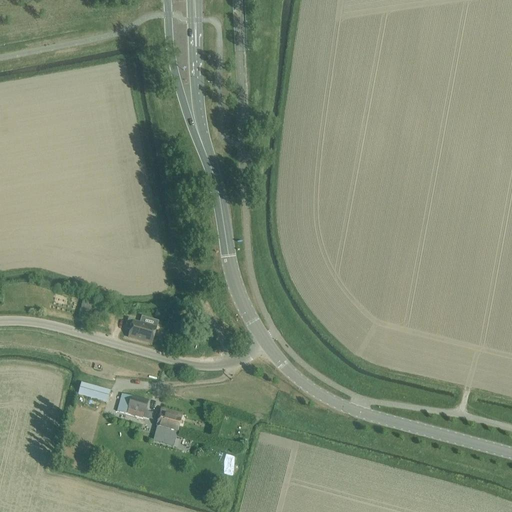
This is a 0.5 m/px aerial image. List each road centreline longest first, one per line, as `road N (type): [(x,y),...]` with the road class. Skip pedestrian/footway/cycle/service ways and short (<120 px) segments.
road 1 (tertiary): [(511,454),(346,408),(299,380),(264,342)]
road 2 (unclassified): [(0,321),(61,328),(213,367),(264,342)]
road 3 (tertiary): [(264,342),(235,287),(198,136)]
road 4 (tertiary): [(166,0),(172,66),(198,136)]
